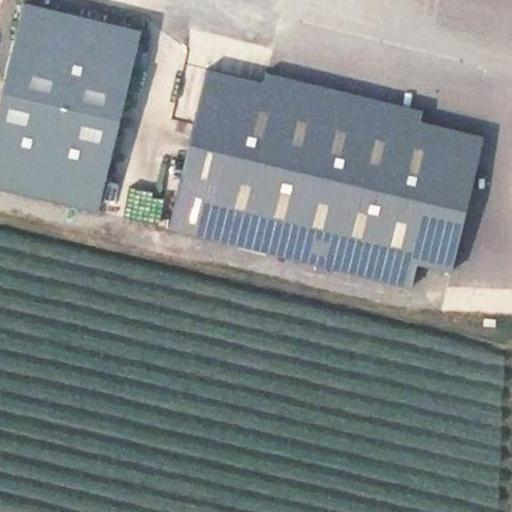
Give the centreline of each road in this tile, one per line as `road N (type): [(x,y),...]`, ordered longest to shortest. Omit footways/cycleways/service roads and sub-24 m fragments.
road 1 (unknown): [(174,0),(126,201),(134,224),(166,246),(386,299),(415,299),(468,269),(502,53)]
road 2 (unknown): [(475,46),(282,0)]
